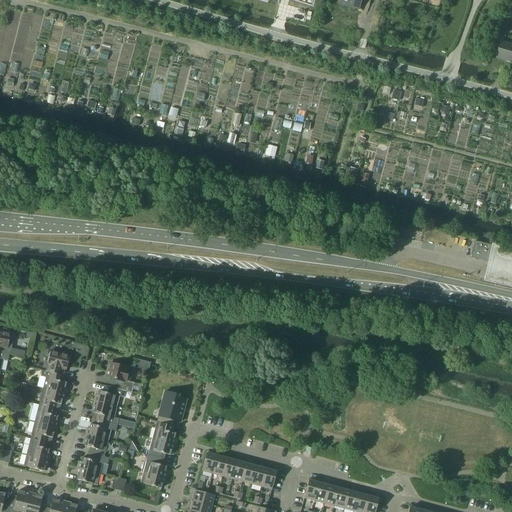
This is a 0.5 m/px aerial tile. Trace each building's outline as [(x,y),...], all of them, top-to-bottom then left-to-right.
[(340,0),(339,5),(359,10),(361,0),(340,0)] [(496,57),(511,61),(511,44),(500,42),(496,57)] [(38,47),(36,53),(44,55),(45,49),(38,47)] [(391,99),(399,101),(401,92),(394,90),(391,99)] [(423,107),(424,101),(416,99),(415,105),(423,107)] [(115,117),(116,109),(110,108),(108,115),(115,117)] [(168,115),(175,117),(178,110),(170,108),(168,115)] [(355,132),(353,140),(362,142),(364,135),(355,132)] [(268,149),(266,155),(273,158),(275,151),(268,149)] [(285,162),(292,163),(294,155),(287,154),(285,162)] [(305,164),(311,166),(313,157),(308,155),(305,164)] [(315,168),(322,170),(324,162),(317,160),(315,168)] [(347,169),(345,176),(354,179),(356,172),(347,169)] [(360,181),(367,183),(369,175),(362,173),(360,181)] [(472,174),(470,183),(476,185),(479,176),(472,174)] [(474,241),(471,258),(488,262),(492,245),(474,241)] [(511,246),(492,242),(492,245),(488,262),(484,280),(511,285),(511,246)] [(0,331),(0,352),(9,354),(24,357),(25,352),(12,349),(13,344),(9,343),(11,334),(0,331)] [(50,366),(48,372),(60,375),(62,369),(67,370),(70,355),(51,350),(47,365),(50,366)] [(0,369),(1,370),(3,359),(8,360),(9,354),(0,352),(0,369)] [(133,369),(109,364),(106,376),(120,380),(120,382),(118,389),(126,391),(132,393),(132,391),(138,392),(139,392),(140,391),(141,390),(141,389),(142,389),(142,388),(142,387),(141,386),(140,385),(140,384),(130,382),(133,369)] [(46,378),(43,388),(66,394),(67,388),(66,387),(67,383),(59,381),(60,375),(48,372),(43,370),(41,376),(46,378)] [(43,388),(39,405),(55,409),(56,403),(61,405),(62,400),(64,401),(66,394),(43,388)] [(96,395),(95,401),(117,407),(120,396),(125,397),(126,391),(118,389),(117,389),(117,390),(111,388),(110,394),(99,391),(98,395),(96,395)] [(159,416),(157,422),(171,426),(172,420),(181,422),(187,400),(178,398),(179,395),(165,391),(161,406),(164,407),(161,416),(159,416)] [(95,401),(93,408),(95,408),(94,413),(95,413),(98,414),(97,420),(118,425),(119,419),(114,418),(117,407),(95,401)] [(132,410),(138,412),(140,404),(133,403),(132,410)] [(39,405),(35,422),(57,427),(59,421),(57,420),(58,416),(54,415),(55,409),(39,405)] [(88,428),(86,435),(109,440),(111,429),(116,431),(118,425),(97,420),(95,425),(91,424),(89,429),(88,428)] [(35,422),(31,438),(47,442),(48,437),(53,438),(54,434),(56,434),(57,427),(35,422)] [(157,422),(152,439),(175,445),(176,438),(175,438),(176,433),(172,432),(174,427),(171,426),(157,422)] [(90,447),(88,453),(104,457),(109,440),(86,435),(85,441),(86,442),(85,446),(90,447)] [(31,438),(27,455),(49,461),(50,454),(49,454),(50,449),(45,448),(47,442),(31,438)] [(152,439),(148,455),(164,460),(166,454),(170,455),(171,451),(173,451),(175,445),(152,439)] [(6,450),(4,462),(9,463),(12,451),(6,450)] [(79,461),(78,468),(100,474),(103,463),(108,464),(109,458),(104,457),(88,453),(87,459),(82,457),(81,462),(79,461)] [(202,471),(212,474),(217,456),(207,453),(202,471)] [(49,461),(27,455),(24,466),(45,471),(46,467),(47,467),(49,461)] [(148,455),(144,472),(166,478),(168,471),(166,471),(167,467),(163,465),(164,460),(148,455)] [(212,474),(222,476),(227,458),(217,456),(212,474)] [(222,476),(232,479),(237,461),(227,458),(222,476)] [(232,479),(242,482),(247,464),(237,461),(232,479)] [(242,482),(252,484),(257,466),(247,464),(242,482)] [(252,484),(262,487),(266,469),(257,466),(252,484)] [(100,474),(78,468),(76,475),(78,475),(77,479),(97,485),(100,474)] [(266,469),(262,487),(272,490),(277,472),(266,469)] [(166,478),(144,472),(141,483),(161,488),(163,484),(164,484),(166,478)] [(112,489),(117,490),(121,479),(115,477),(112,489)] [(121,479),(117,490),(123,492),(126,480),(121,479)] [(304,498),(315,501),(319,483),(309,480),(304,498)] [(315,501),(324,503),(329,486),(319,483),(315,501)] [(324,503),(334,506),(339,488),(329,486),(324,503)] [(334,506),(344,509),(349,491),(339,488),(334,506)] [(195,497),(194,501),(212,506),(215,495),(195,490),(193,496),(195,497)] [(19,511),(19,510),(25,511),(30,494),(19,491),(16,499),(11,497),(9,505),(7,511),(19,511)] [(344,509),(354,511),(359,493),(349,491),(344,509)] [(0,511),(7,511),(9,505),(3,504),(5,494),(0,492),(0,511)] [(354,511),(356,511),(364,511),(369,496),(359,493),(354,511)] [(44,511),(45,507),(40,506),(42,497),(30,494),(25,511),(44,511)] [(369,496),(364,511),(375,511),(379,499),(369,496)] [(62,511),(65,502),(53,499),(51,509),(45,507),(44,511),(62,511)] [(191,505),(189,510),(196,511),(210,511),(212,506),(194,501),(193,505),(191,505)] [(65,502),(62,511),(75,511),(77,505),(65,502)]
